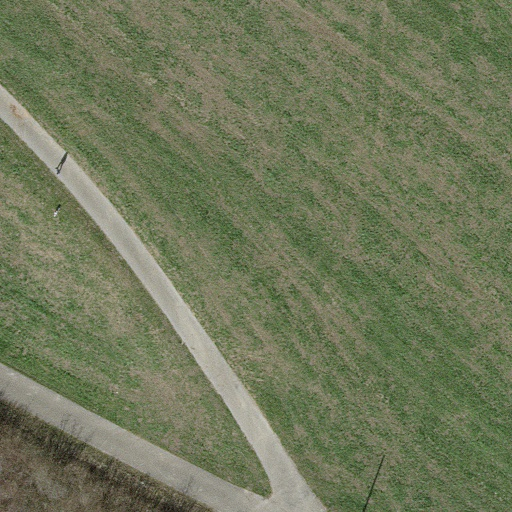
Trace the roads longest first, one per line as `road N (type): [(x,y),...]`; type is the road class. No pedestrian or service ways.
road 1 (track): [(0,101),(151,274),(307,511)]
road 2 (track): [(0,377),(246,511)]
